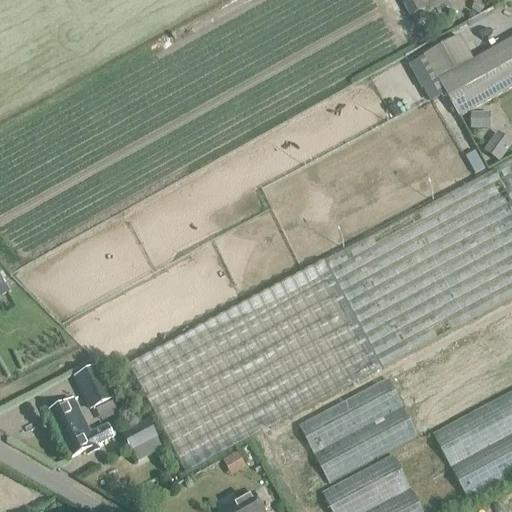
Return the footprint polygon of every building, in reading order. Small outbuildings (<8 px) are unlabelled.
[(403,0),(412,18),(441,4),(439,0),(403,0)] [(479,17),(485,8),(475,2),(470,11),(479,17)] [(469,48),(483,39),(472,21),(458,30),(469,48)] [(458,39),(410,66),(423,89),(431,102),(445,94),(438,82),(471,64),(458,39)] [(438,82),(445,94),(454,111),(459,119),(511,88),(511,41),(471,64),(438,82)] [(185,470),(246,437),(511,292),(511,153),(477,173),(472,175),(299,270),(125,366),(185,470)] [(498,390),(511,384),(511,313),(472,331),(498,390)] [(93,412),(102,407),(110,403),(94,371),(77,379),(93,412)] [(376,390),(283,432),(310,491),(402,449),(376,390)] [(511,393),(467,415),(500,482),(511,476),(511,393)] [(112,438),(106,427),(89,435),(72,401),(47,414),(70,459),(112,438)] [(131,452),(156,439),(146,422),(121,434),(131,452)] [(307,502),(312,511),(400,511),(374,464),(307,502)] [(262,511),(253,495),(223,511),(262,511)]
